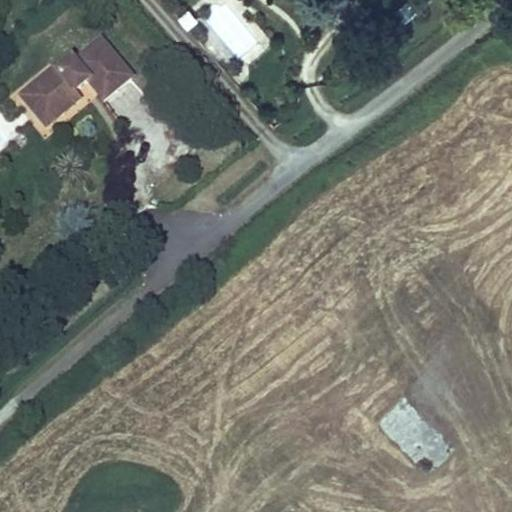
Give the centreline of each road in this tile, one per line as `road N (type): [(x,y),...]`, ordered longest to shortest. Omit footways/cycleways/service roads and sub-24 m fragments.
road 1 (residential): [(16,404),(296,164)]
road 2 (residential): [(296,164),(501,0)]
road 3 (residential): [(156,0),(296,164)]
